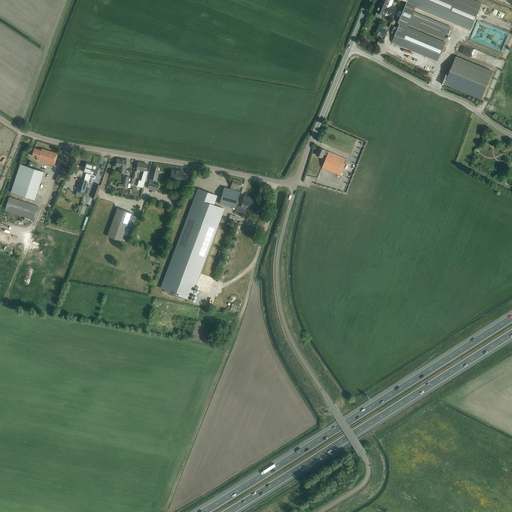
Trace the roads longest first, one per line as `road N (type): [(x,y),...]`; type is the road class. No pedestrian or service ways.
road 1 (unclassified): [(319,511),(360,486),(368,466),(281,311),(278,248),(294,186)]
road 2 (motorway): [(511,318),(203,511)]
road 3 (motorway): [(228,511),(511,333)]
road 4 (unclassified): [(294,186),(57,142),(0,118)]
road 5 (unclassified): [(349,46),(511,136)]
road 6 (unclassified): [(294,186),(349,46)]
